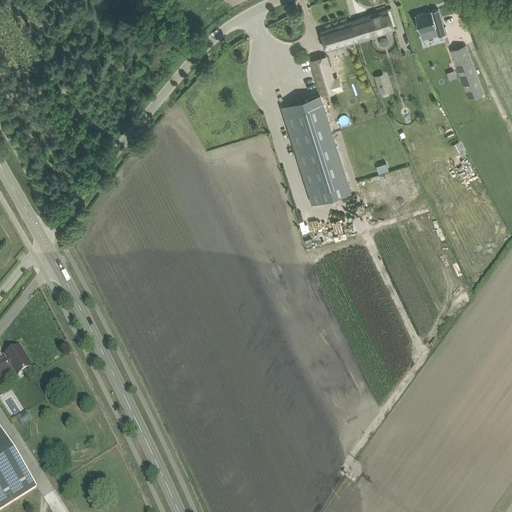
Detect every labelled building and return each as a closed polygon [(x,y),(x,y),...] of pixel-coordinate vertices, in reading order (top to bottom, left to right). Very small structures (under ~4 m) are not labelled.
[(431,10),(415,15),(420,31),(423,39),(438,34),(438,36),(445,34),(438,8),(431,10)] [(395,30),(391,19),(388,9),(321,31),(327,50),(353,43),(369,38),(395,30)] [(484,93),(466,44),(451,50),(469,98),(484,93)] [(333,79),(329,66),(315,70),(320,84),(333,80),(333,79)] [(380,93),(389,90),(382,71),(373,75),(380,93)] [(320,95),(282,107),(312,202),(350,190),(320,95)] [(461,140),(451,142),(454,153),(464,150),(461,140)] [(0,361),(0,377),(13,369),(18,376),(24,372),(32,367),(19,347),(5,356),(6,358),(0,361)] [(16,417),(22,426),(31,420),(25,411),(16,417)] [(0,510),(36,487),(0,429),(0,510)]
